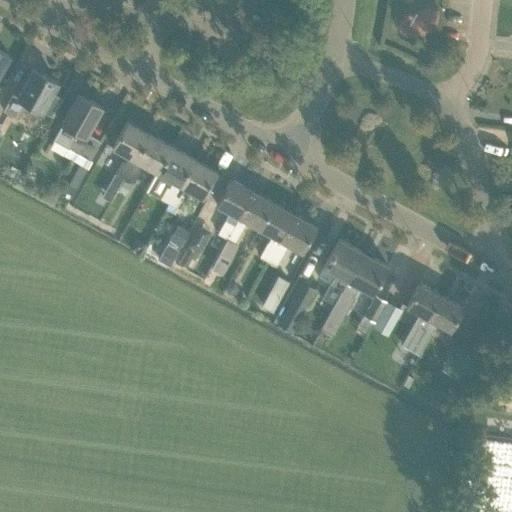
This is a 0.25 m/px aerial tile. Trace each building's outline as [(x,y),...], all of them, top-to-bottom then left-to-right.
[(480,19),(475,1),(460,4),(465,23),(480,19)] [(0,68),(8,54),(0,49),(0,68)] [(42,110),(56,81),(32,68),(18,97),(13,94),(4,111),(19,118),(27,102),(42,110)] [(52,138),(89,159),(100,140),(86,132),(100,105),(77,93),(52,138)] [(115,172),(124,177),(149,132),(126,120),(112,146),(128,155),(124,162),(122,160),(115,172)] [(140,162),(156,171),(171,145),(149,132),(124,177),(132,182),(139,170),(137,168),(140,162)] [(193,157),(171,145),(156,171),(172,180),(168,186),(166,185),(159,197),(168,202),(193,157)] [(215,169),(193,157),(168,202),(176,207),(183,194),(181,193),(184,186),(201,196),(215,169)] [(218,232),(225,236),(251,189),(230,178),(216,203),(230,211),(218,232)] [(245,220),(258,227),(273,201),(251,189),(225,236),(233,241),(245,220)] [(259,256),(267,260),(294,213),(273,201),(258,227),(272,234),(259,256)] [(315,225),(294,213),(267,260),(275,264),(287,243),(301,250),(315,225)] [(322,297),(335,303),(362,251),(338,237),(323,266),(336,273),(331,283),(330,282),(322,297)] [(387,264),(362,251),(335,303),(331,311),(341,317),(358,285),(372,292),(387,264)] [(292,330),(315,288),(300,280),(277,322),(292,330)] [(402,344),(410,348),(440,294),(418,282),(405,305),(419,312),(402,344)] [(386,300),(374,293),(362,316),(375,322),(386,300)] [(462,306),(440,294),(410,348),(418,353),(435,321),(449,329),(462,306)] [(401,309),(386,301),(380,312),(395,319),(401,309)] [(461,357),(454,353),(451,351),(441,369),(452,375),(461,357)]
